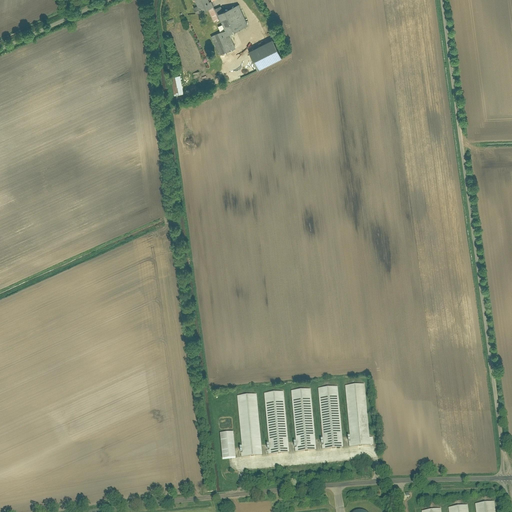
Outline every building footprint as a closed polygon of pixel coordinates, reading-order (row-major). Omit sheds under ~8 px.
[(213,0),(196,0),(199,5),(195,7),(197,13),(209,7),(215,21),(224,17),(227,23),(220,26),(223,31),(213,36),(221,55),(239,47),(232,33),(251,25),(241,3),(225,10),(222,5),(217,8),(213,0)] [(273,38),(249,51),(259,70),(283,58),(273,38)] [(187,93),(183,74),(174,76),(178,95),(187,93)] [(349,448),(370,446),(365,385),(345,387),(349,448)] [(323,450),(344,448),(338,387),(319,389),(323,450)] [(295,453),(316,451),(311,390),(291,392),(295,453)] [(268,455),(289,453),(283,392),(264,394),(268,455)] [(241,458),(262,456),(256,395),(237,397),(241,458)] [(223,459),(237,458),(235,433),(221,434),(223,459)] [(475,511),(495,511),(494,502),(475,504),(475,511)]
